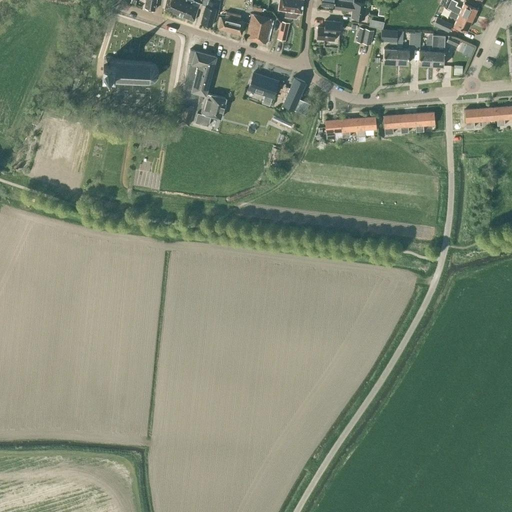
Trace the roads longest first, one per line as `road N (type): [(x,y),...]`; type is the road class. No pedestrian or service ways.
road 1 (unclassified): [(296,511),(437,275),(450,213),(446,91)]
road 2 (track): [(128,242),(142,199),(231,210),(268,196),(308,151),(327,88)]
road 3 (residential): [(304,65),(156,17)]
road 4 (unclassified): [(446,91),(353,98),(315,80),(304,65)]
